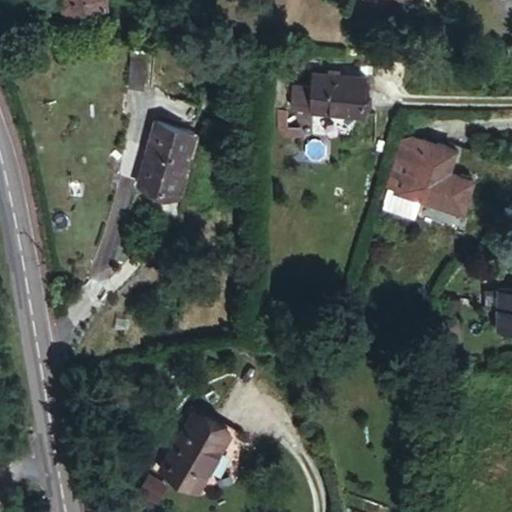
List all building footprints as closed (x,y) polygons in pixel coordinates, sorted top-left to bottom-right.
[(56,0),(63,24),(104,11),(101,2),(105,0),(56,0)] [(105,0),(101,2),(104,11),(113,8),(111,0),(105,0)] [(126,12),(129,26),(147,25),(146,9),(126,12)] [(163,62),(161,92),(176,92),(178,63),(163,62)] [(339,78),(331,77),(312,78),(311,88),(307,87),(298,88),(292,88),(292,110),(311,111),(311,113),(365,113),(365,78),(339,78)] [(158,123),(138,182),(175,194),(196,133),(158,123)] [(402,137),(383,209),(413,216),(418,198),(464,209),(473,178),(447,171),(454,146),(421,138),(420,141),(402,137)] [(511,289),(501,289),(501,311),(511,310),(511,289)] [(297,314),(300,328),(330,323),(328,309),(297,314)] [(511,310),(501,311),(500,331),(511,331),(511,310)] [(163,433),(146,497),(188,510),(206,444),(163,433)]
